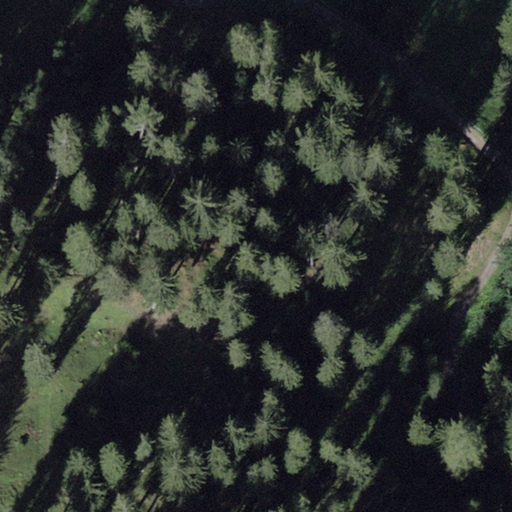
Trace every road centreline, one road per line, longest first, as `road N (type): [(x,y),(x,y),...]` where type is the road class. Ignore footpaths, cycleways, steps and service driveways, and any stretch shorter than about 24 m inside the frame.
road 1 (track): [(511,217),(475,271),(444,353),(465,449),(511,481)]
road 2 (track): [(305,0),(413,77),(506,168),(511,192)]
